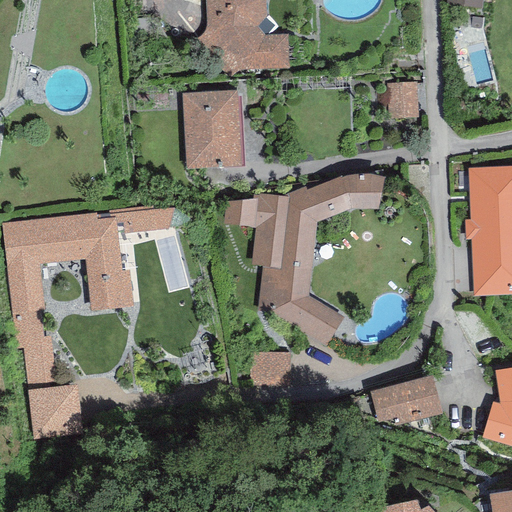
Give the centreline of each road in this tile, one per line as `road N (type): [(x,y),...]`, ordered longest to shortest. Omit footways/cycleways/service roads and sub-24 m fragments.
road 1 (unknown): [(452,299),(431,335),(348,382),(83,401)]
road 2 (residential): [(436,0),(457,394)]
